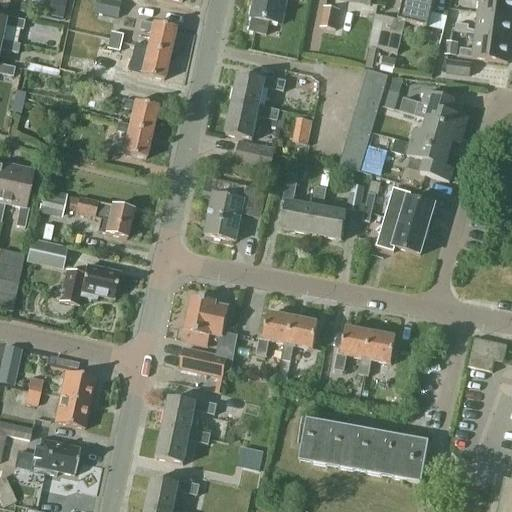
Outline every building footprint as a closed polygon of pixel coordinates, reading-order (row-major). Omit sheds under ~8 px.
[(66,0),(51,0),(48,17),(62,20),(66,0)] [(103,0),(95,0),(92,15),(116,20),(119,4),(103,0)] [(269,24),(281,26),(286,0),(298,0),(308,2),(308,0),(255,0),(251,20),(253,20),(250,34),(266,37),(269,24)] [(370,9),(371,0),(325,0),(326,0),(370,9)] [(443,33),(446,19),(431,15),(434,0),(403,0),(399,22),(375,17),(369,49),(398,56),(405,25),(428,30),(443,33)] [(511,0),(474,0),(481,1),(479,15),(511,19),(511,0)] [(339,11),(322,8),(319,30),(336,32),(339,11)] [(511,19),(479,15),(476,39),(511,43),(511,38),(511,19)] [(0,22),(0,42),(3,29),(22,33),(23,25),(4,21),(3,23),(0,22)] [(151,34),(147,49),(147,51),(169,56),(175,30),(141,22),(138,31),(151,34)] [(468,32),(469,28),(455,27),(454,35),(468,37),(468,32)] [(109,34),(107,42),(120,45),(122,36),(109,34)] [(509,66),(511,43),(476,39),(474,53),(461,51),(460,60),(509,66)] [(119,53),(120,45),(107,42),(105,51),(119,53)] [(456,58),(457,44),(445,43),(444,57),(456,58)] [(0,53),(17,57),(19,48),(0,44),(0,53)] [(163,83),(169,56),(147,51),(147,49),(135,46),(133,55),(145,58),(141,78),(163,83)] [(378,52),(368,50),(364,70),(374,72),(378,52)] [(116,83),(121,70),(82,58),(78,71),(116,83)] [(393,72),(395,62),(382,59),(380,68),(393,72)] [(445,75),(469,79),(471,65),(447,62),(445,75)] [(57,79),(59,72),(27,65),(26,72),(57,79)] [(0,77),(12,80),(14,72),(0,69),(0,77)] [(363,87),(383,93),(388,78),(367,72),(363,87)] [(258,112),(258,108),(262,89),(283,93),(286,83),(264,79),(263,82),(239,77),(232,107),(258,112)] [(104,113),(110,88),(87,82),(84,96),(88,97),(87,102),(86,109),(104,113)] [(363,87),(359,99),(380,105),(383,93),(363,87)] [(12,103),(22,106),(25,94),(14,92),(12,103)] [(388,94),(384,109),(394,111),(398,96),(388,94)] [(426,122),(464,133),(468,120),(451,115),(454,102),(426,94),(422,108),(417,106),(402,103),(399,115),(401,115),(413,119),(426,122)] [(356,111),(376,117),(380,105),(359,99),(356,111)] [(129,130),(151,135),(157,110),(122,102),(120,110),(132,113),(129,128),(129,130)] [(20,116),(22,106),(12,103),(10,114),(20,116)] [(279,112),(258,108),(258,112),(232,107),(226,137),(251,143),(256,118),(277,123),(279,112)] [(356,111),(352,123),(373,129),(376,117),(356,111)] [(303,120),(298,144),(314,148),(319,123),(303,120)] [(415,132),(411,145),(448,156),(452,144),(460,147),(464,133),(426,122),(423,134),(415,132)] [(369,141),(373,129),(352,123),(349,135),(369,141)] [(145,161),(151,135),(129,130),(129,128),(117,125),(115,134),(127,136),(123,156),(145,161)] [(349,135),(345,147),(366,153),(369,141),(349,135)] [(272,155),(262,152),(263,148),(238,143),(233,165),(268,173),(272,155)] [(394,144),(391,154),(403,158),(406,147),(394,144)] [(444,168),(448,156),(411,145),(407,158),(423,163),(420,176),(449,184),(453,171),(444,168)] [(342,159),(362,165),(366,153),(345,147),(342,159)] [(359,174),(362,165),(342,159),(339,168),(359,174)] [(32,174),(8,169),(0,207),(4,207),(19,210),(15,229),(24,231),(28,212),(25,211),(32,174)] [(323,212),(327,191),(331,171),(323,170),(320,190),(315,189),(311,210),(315,210),(310,237),(341,243),(346,216),(323,212)] [(280,232),(310,237),(315,210),(311,210),(293,206),(297,186),(286,184),(282,204),(285,205),(280,232)] [(364,189),(350,186),(345,211),(360,214),(364,189)] [(259,220),(265,194),(239,189),(236,201),(213,195),(204,237),(235,243),(241,216),(259,220)] [(395,191),(386,220),(427,232),(434,208),(408,200),(409,196),(395,191)] [(61,218),(65,199),(42,194),(38,212),(50,214),(50,216),(61,218)] [(371,215),(375,197),(368,196),(364,213),(371,215)] [(127,241),(133,212),(77,201),(74,216),(100,222),(97,235),(127,241)] [(369,224),(371,215),(364,213),(362,223),(369,224)] [(420,256),(427,232),(386,220),(377,248),(392,253),(394,248),(420,256)] [(25,264),(62,273),(67,250),(30,241),(25,264)] [(0,252),(0,267),(20,271),(23,257),(0,252)] [(0,267),(0,282),(17,286),(20,271),(0,267)] [(113,302),(119,276),(85,269),(83,277),(66,274),(59,304),(77,308),(79,299),(95,303),(96,298),(113,302)] [(0,296),(15,300),(17,286),(0,282),(0,296)] [(0,312),(11,315),(15,300),(0,296),(0,312)] [(222,338),(227,309),(214,306),(215,304),(191,299),(184,332),(188,333),(186,344),(206,348),(208,336),(222,338)] [(269,343),(283,346),(287,347),(292,321),(267,316),(262,341),(258,340),(255,357),(265,359),(269,343)] [(286,386),(290,364),(293,348),(312,352),(318,325),(292,321),(287,347),(283,346),(276,384),(286,386)] [(346,358),(361,360),(365,361),(370,335),(345,330),(340,356),(336,355),(333,372),(343,374),(346,358)] [(365,361),(361,360),(358,377),(364,378),(366,378),(367,379),(368,379),(371,362),(390,366),(395,340),(370,335),(365,361)] [(491,355),(503,358),(506,348),(474,341),(467,369),(490,375),(493,364),(489,363),(491,355)] [(0,385),(13,389),(21,352),(4,348),(0,365),(0,385)] [(227,360),(183,350),(178,371),(222,381),(227,360)] [(78,364),(57,360),(55,368),(76,373),(78,364)] [(65,375),(59,400),(90,407),(95,381),(65,375)] [(29,380),(26,393),(39,396),(42,382),(29,380)] [(39,396),(26,393),(24,406),(37,409),(39,396)] [(84,432),(90,407),(59,400),(53,425),(84,432)] [(169,400),(162,430),(189,436),(190,431),(194,412),(215,417),(217,406),(196,402),(196,405),(169,400)] [(33,431),(0,424),(0,462),(5,438),(30,443),(33,431)] [(189,436),(162,430),(156,461),(182,467),(188,442),(195,444),(194,448),(211,451),(212,447),(210,447),(211,436),(190,431),(189,436)] [(14,470),(55,479),(56,474),(74,478),(80,452),(36,442),(33,458),(18,455),(14,470)] [(0,483),(0,504),(5,504),(6,509),(21,505),(14,480),(0,483)] [(152,480),(145,511),(150,511),(172,511),(177,494),(198,498),(200,487),(179,483),(178,486),(152,480)] [(511,511),(511,486),(505,485),(498,511),(511,511)]
